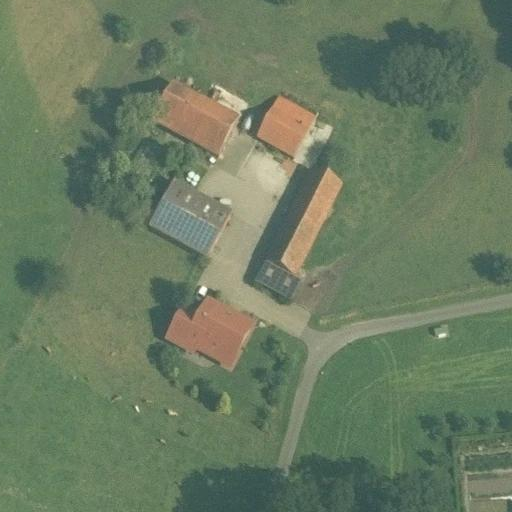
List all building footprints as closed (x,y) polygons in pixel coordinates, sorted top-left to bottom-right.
[(210,108),(172,87),(152,124),(190,144),(210,108)] [(314,119),(278,100),(257,140),(292,160),(314,119)] [(238,123),(210,108),(190,144),(218,160),(238,123)] [(312,173),(256,284),(292,302),(301,284),(294,280),(340,188),(312,173)] [(230,219),(173,187),(149,230),(206,262),(230,219)] [(227,313),(208,304),(200,319),(188,342),(189,343),(207,352),(206,355),(230,368),(250,329),(228,318),(227,313)] [(184,310),(167,342),(184,352),(189,343),(188,342),(200,319),(184,310)]
